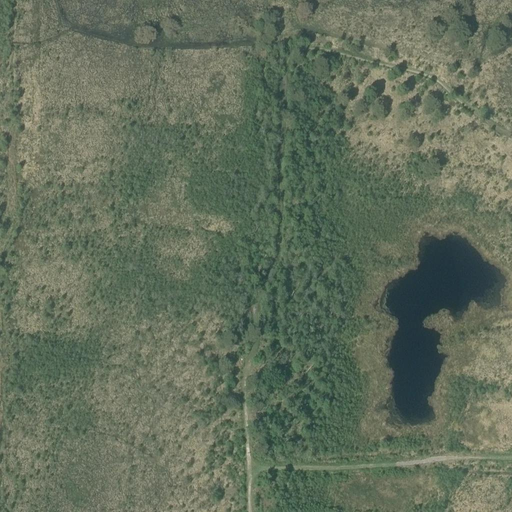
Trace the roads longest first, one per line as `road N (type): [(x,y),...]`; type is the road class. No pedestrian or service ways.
road 1 (track): [(511,137),(434,79),(292,48),(284,65),(275,235),(252,305),(249,472)]
road 2 (track): [(249,472),(511,458)]
